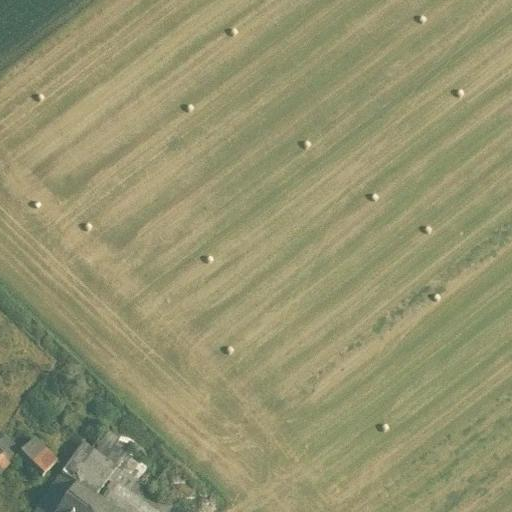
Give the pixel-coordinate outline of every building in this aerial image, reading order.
[(83,446),(121,475),(131,461),(137,453),(95,426),(83,446)] [(0,454),(10,465),(19,457),(20,456),(19,455),(3,439),(0,442),(0,454)] [(36,478),(42,480),(56,465),(34,442),(19,455),(20,456),(19,457),(28,466),(26,469),(36,478)] [(121,475),(83,446),(62,476),(113,511),(170,511),(172,511),(147,493),(121,475)] [(0,475),(10,465),(0,454),(0,475)] [(131,461),(121,475),(147,493),(158,479),(131,461)] [(113,511),(62,476),(36,511),(113,511)]
